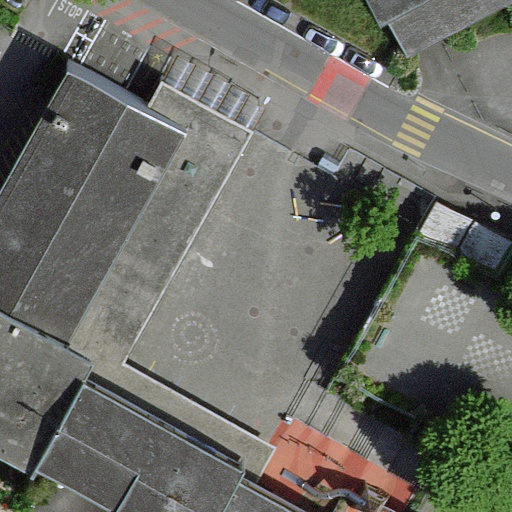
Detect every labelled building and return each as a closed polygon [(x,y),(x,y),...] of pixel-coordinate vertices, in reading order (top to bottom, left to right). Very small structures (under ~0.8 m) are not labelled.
[(421,0),(390,0),(386,2),(412,55),(511,2),(511,0),(500,0),(439,32),(421,0)] [(421,0),(439,32),(500,0),(421,0)] [(0,195),(0,297),(70,338),(192,124),(171,113),(76,61),(0,195)] [(184,89),(171,113),(192,124),(70,338),(94,351),(84,369),(108,382),(250,124),(184,89)] [(39,447),(84,369),(94,351),(70,338),(0,297),(0,435),(35,455),(39,447)] [(84,369),(39,447),(120,491),(115,500),(135,511),(314,511),(241,471),(246,461),(108,382),(84,369)] [(511,511),(511,465),(489,489),(476,511),(511,511)]
